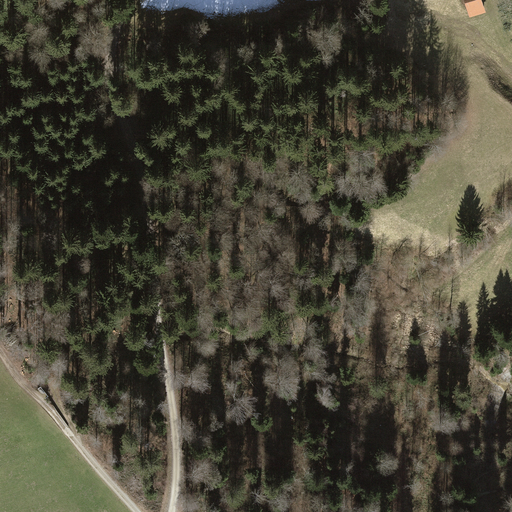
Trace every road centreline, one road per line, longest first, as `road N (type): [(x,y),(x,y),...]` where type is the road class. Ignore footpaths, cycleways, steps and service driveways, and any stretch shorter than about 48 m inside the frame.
road 1 (track): [(175,511),(173,415),(143,182),(110,76),(124,0)]
road 2 (track): [(141,511),(0,362)]
